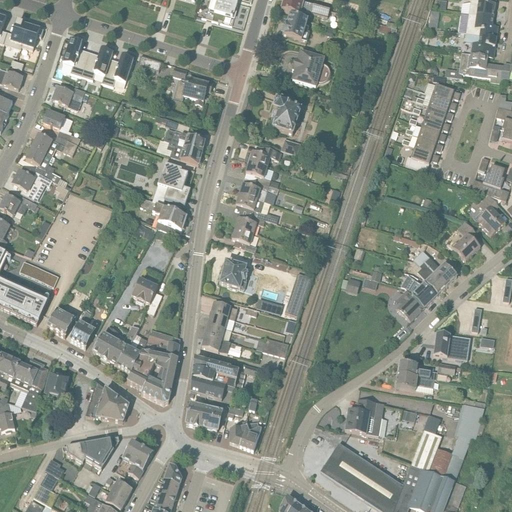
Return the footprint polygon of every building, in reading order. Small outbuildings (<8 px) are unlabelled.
[(208,12),(205,21),(207,21),(212,23),(213,23),(215,14),(225,16),(231,18),(234,19),(236,10),(235,10),(237,3),(229,0),(228,0),(217,0),(217,2),(211,0),(208,12)] [(285,0),(284,0),(280,12),(300,18),(302,12),(311,15),(310,16),(312,17),(327,21),(329,12),(313,8),(311,7),(304,5),(304,6),(285,0)] [(470,0),(468,17),(493,20),(495,0),(492,0),(470,0)] [(445,12),(446,3),(437,2),(436,11),(445,12)] [(466,36),(472,37),(496,40),(497,34),(491,33),(493,20),(468,17),(466,36)] [(282,37),(302,43),(305,33),(307,34),(309,29),(306,28),(307,23),(290,18),(287,28),(285,27),(282,37)] [(373,20),(371,24),(378,26),(380,27),(388,29),(391,30),(396,31),(396,29),(391,28),(391,27),(387,26),(387,22),(377,19),(377,21),(373,20)] [(428,30),(436,31),(437,24),(429,23),(428,30)] [(7,35),(3,47),(21,53),(22,50),(21,50),(28,28),(17,24),(13,37),(7,35)] [(380,27),(378,33),(389,36),(390,33),(391,30),(388,29),(380,27)] [(28,28),(21,50),(22,50),(33,54),(37,40),(41,41),(43,33),(28,28)] [(326,29),(324,37),(331,39),(333,31),(326,29)] [(471,45),(472,45),(470,57),(487,59),(488,53),(494,54),(496,40),(472,37),(471,45)] [(71,42),(63,66),(72,69),(70,76),(81,80),(89,56),(82,53),(81,56),(78,55),(79,52),(82,45),(71,42)] [(89,56),(81,80),(92,84),(95,76),(104,79),(110,62),(112,55),(101,52),(99,59),(98,62),(96,61),(96,58),(89,56)] [(294,64),(292,73),(295,74),(292,83),(311,88),(315,90),(316,86),(322,67),(323,62),(314,59),(300,55),(297,65),(294,64)] [(462,56),(460,71),(459,77),(490,81),(489,84),(502,86),(502,82),(509,83),(511,61),(510,67),(503,66),(503,69),(485,67),(487,59),(470,57),(462,56)] [(104,79),(101,87),(113,90),(115,83),(125,86),(133,62),(122,58),(120,66),(119,68),(116,67),(117,65),(110,62),(104,79)] [(140,58),(137,68),(158,75),(161,65),(140,58)] [(12,63),(10,69),(22,73),(24,67),(12,63)] [(438,74),(436,68),(429,70),(431,77),(438,74)] [(174,70),(172,78),(181,80),(181,83),(179,87),(178,87),(174,101),(182,103),(183,98),(196,102),(195,106),(201,108),(206,93),(210,94),(211,88),(184,81),(186,73),(175,70),(174,70)] [(0,72),(0,87),(2,88),(18,93),(22,80),(6,74),(0,72)] [(435,87),(432,98),(450,104),(451,101),(458,103),(460,96),(435,87)] [(57,90),(51,104),(67,110),(69,110),(77,114),(80,106),(82,102),(85,104),(88,97),(84,95),(85,94),(74,91),(72,96),(57,90)] [(349,93),(346,102),(355,105),(357,96),(349,93)] [(457,106),(450,104),(432,98),(428,108),(446,114),(448,111),(454,113),(457,106)] [(0,99),(0,112),(7,116),(12,105),(0,99)] [(499,103),(498,110),(511,114),(511,105),(499,103)] [(276,119),(272,131),(292,138),(295,128),(296,128),(298,127),(300,122),(299,120),(298,120),(300,112),(276,104),(273,114),(277,115),(276,119)] [(453,117),(446,114),(428,108),(425,119),(443,125),(444,121),(451,124),(453,117)] [(511,128),(511,113),(511,114),(498,110),(495,120),(504,122),(501,132),(504,133),(501,141),(508,143),(511,128)] [(0,124),(2,126),(3,124),(6,123),(8,118),(9,117),(7,117),(7,116),(0,112),(0,124)] [(43,125),(42,126),(59,133),(64,120),(48,113),(45,120),(43,125)] [(425,119),(421,129),(439,135),(441,132),(447,134),(450,127),(443,125),(425,119)] [(165,126),(165,128),(176,132),(178,126),(167,122),(165,126)] [(108,126),(105,136),(112,138),(116,129),(108,126)] [(446,138),(439,135),(421,129),(418,139),(436,146),(437,142),(444,145),(446,138)] [(59,133),(57,139),(77,148),(80,141),(72,138),(71,138),(59,133)] [(171,146),(201,157),(201,155),(203,154),(203,152),(203,150),(204,145),(175,135),(174,138),(171,146)] [(38,136),(32,149),(52,159),(55,151),(72,159),(77,148),(57,139),(54,144),(52,144),(38,136)] [(102,136),(95,149),(101,152),(109,138),(102,136)] [(418,139),(414,150),(432,156),(434,153),(440,155),(442,148),(436,146),(418,139)] [(284,141),(280,154),(283,155),(289,156),(290,157),(296,159),(300,146),(295,145),(284,141)] [(169,145),(167,152),(172,153),(170,159),(180,162),(198,168),(199,167),(200,166),(201,163),(200,162),(201,157),(171,146),(169,145)] [(32,149),(25,162),(38,168),(35,174),(36,175),(43,178),(52,184),(53,184),(56,185),(57,186),(60,181),(60,180),(52,175),(54,171),(48,167),(49,166),(51,167),(54,160),(52,159),(32,149)] [(252,154),(249,165),(267,170),(269,164),(270,165),(272,164),(273,163),(278,164),(281,156),(259,149),(257,155),(252,154)] [(439,158),(432,156),(414,150),(410,161),(408,160),(405,168),(426,175),(426,174),(424,173),(426,166),(429,167),(430,163),(437,165),(439,158)] [(249,165),(245,175),(246,175),(257,179),(255,185),(268,189),(269,189),(270,183),(264,181),(267,171),(267,170),(249,165)] [(157,187),(155,195),(165,198),(164,202),(182,208),(184,208),(190,192),(183,190),(187,175),(179,173),(180,171),(181,172),(181,171),(164,166),(157,187)] [(488,198),(498,170),(491,168),(488,176),(486,176),(483,185),(474,183),(471,192),(488,198)] [(498,170),(488,198),(506,204),(509,194),(500,191),(504,182),(501,181),(504,172),(498,170)] [(19,174),(12,187),(22,192),(20,196),(32,202),(38,189),(32,186),(34,181),(33,180),(27,177),(26,178),(19,174)] [(43,178),(39,184),(46,187),(49,189),(52,184),(43,178)] [(67,185),(60,181),(57,186),(64,190),(67,185)] [(242,186),(239,197),(261,204),(264,205),(267,194),(272,196),(276,197),(278,192),(271,190),(269,189),(268,189),(255,185),(254,190),(243,187),(242,186)] [(83,189),(79,199),(91,204),(95,194),(83,189)] [(239,197),(235,208),(236,208),(253,213),(253,215),(252,219),(265,223),(276,226),(278,220),(267,216),(266,217),(260,215),(264,205),(261,204),(239,197)] [(6,198),(0,209),(0,212),(12,219),(15,213),(16,213),(23,217),(27,209),(34,213),(37,209),(37,207),(22,199),(19,205),(6,198)] [(331,198),(329,205),(336,207),(338,201),(331,198)] [(475,224),(490,239),(505,226),(494,214),(498,209),(488,198),(478,207),(485,215),(475,224)] [(431,202),(424,200),(422,208),(428,211),(431,202)] [(143,201),(139,210),(146,213),(160,218),(157,224),(164,227),(162,233),(171,237),(178,240),(179,239),(180,234),(181,234),(186,219),(179,216),(162,209),(152,205),(150,204),(143,201)] [(295,207),(292,214),(300,216),(303,209),(295,207)] [(238,221),(235,231),(237,232),(253,237),(256,227),(263,229),(265,223),(252,219),(250,224),(246,223),(238,221)] [(0,223),(0,248),(3,250),(6,245),(2,242),(9,229),(0,223)] [(480,250),(471,241),(476,236),(465,224),(457,232),(464,239),(452,250),(465,264),(480,250)] [(42,226),(36,238),(42,241),(49,229),(42,226)] [(144,227),(140,237),(150,241),(154,231),(144,227)] [(233,235),(231,242),(235,243),(243,246),(242,251),(254,255),(256,250),(250,248),(253,237),(237,232),(235,231),(233,235)] [(174,239),(160,234),(157,241),(171,246),(174,239)] [(367,239),(364,248),(373,251),(376,242),(367,239)] [(419,249),(420,244),(400,239),(399,244),(419,249)] [(27,251),(23,258),(31,261),(34,255),(27,251)] [(361,263),(364,253),(357,251),(354,261),(361,263)] [(413,251),(407,256),(412,261),(418,256),(413,251)] [(417,258),(446,289),(457,279),(444,266),(439,271),(422,253),(417,258)] [(0,311),(34,327),(37,328),(37,327),(47,305),(46,305),(43,304),(44,301),(42,304),(0,284),(0,268),(3,261),(6,263),(6,262),(3,261),(5,257),(0,254),(0,311)] [(424,286),(436,299),(446,289),(417,258),(413,263),(419,270),(420,271),(417,274),(426,283),(424,286)] [(226,263),(219,286),(240,292),(243,284),(245,284),(247,275),(245,274),(246,269),(226,263)] [(365,279),(371,281),(373,277),(366,275),(353,271),(352,276),(365,279)] [(382,277),(379,276),(373,274),(373,277),(371,281),(371,282),(377,284),(379,285),(382,277)] [(297,277),(285,314),(298,319),(310,281),(297,277)] [(133,295),(131,299),(132,300),(132,299),(136,301),(136,302),(136,304),(143,307),(144,305),(145,305),(149,307),(150,308),(155,295),(157,289),(153,287),(149,285),(148,285),(141,282),(139,281),(133,295)] [(360,283),(348,281),(345,294),(356,297),(360,283)] [(502,304),(509,305),(511,285),(511,282),(506,281),(502,304)] [(407,294),(424,311),(436,299),(424,286),(422,287),(413,282),(407,294)] [(424,311),(407,294),(399,301),(404,306),(398,312),(410,324),(424,311)] [(150,308),(146,314),(153,318),(162,298),(155,295),(150,308)] [(259,301),(256,311),(280,318),(282,308),(259,301)] [(213,308),(210,316),(227,321),(234,323),(237,312),(230,310),(214,305),(213,308)] [(247,310),(246,316),(256,319),(257,313),(253,312),(247,310)] [(474,311),(471,334),(478,335),(481,312),(474,311)] [(56,313),(47,330),(65,340),(74,323),(78,316),(71,313),(71,314),(67,312),(64,317),(56,313)] [(85,314),(69,343),(85,352),(95,334),(84,328),(90,317),(88,316),(85,314)] [(210,316),(207,327),(224,332),(232,334),(235,323),(234,323),(227,321),(210,316)] [(121,329),(124,322),(118,319),(114,326),(121,329)] [(207,327),(204,338),(229,345),(232,334),(224,332),(207,327)] [(103,337),(92,356),(117,370),(133,341),(134,342),(136,338),(138,332),(139,331),(132,328),(131,329),(128,334),(129,334),(122,348),(114,344),(119,336),(108,329),(103,337)] [(147,344),(141,355),(142,355),(177,363),(177,362),(178,355),(180,343),(180,342),(178,341),(152,333),(149,338),(147,344)] [(434,349),(433,359),(461,363),(463,350),(469,351),(470,341),(436,336),(435,346),(434,349)] [(201,349),(201,350),(227,357),(229,349),(234,351),(235,347),(229,345),(204,338),(201,349)] [(133,341),(117,370),(130,378),(138,363),(140,358),(142,355),(141,355),(147,344),(141,341),(139,344),(134,342),(133,341)] [(259,341),(256,352),(262,354),(265,343),(259,341)] [(265,343),(262,354),(267,356),(271,342),(265,341),(265,343)] [(271,342),(267,356),(273,357),(277,344),(271,342)] [(277,344),(273,357),(279,359),(283,346),(277,344)] [(283,346),(279,359),(285,360),(288,347),(283,346)] [(140,358),(138,363),(154,370),(153,372),(143,393),(141,397),(145,399),(163,408),(168,406),(173,380),(174,376),(177,363),(142,355),(140,358)] [(0,390),(2,386),(1,385),(5,377),(7,378),(10,369),(8,368),(11,363),(1,358),(0,360),(0,390)] [(193,369),(193,370),(193,371),(207,374),(235,382),(233,389),(235,390),(241,392),(245,376),(258,380),(261,372),(245,367),(245,368),(243,375),(238,373),(230,370),(203,362),(195,360),(194,360),(193,365),(193,369)] [(11,386),(10,388),(27,396),(21,410),(22,410),(32,413),(36,414),(42,393),(47,375),(42,372),(43,370),(40,369),(41,366),(31,362),(27,370),(24,368),(21,374),(16,372),(12,381),(11,386)] [(2,386),(0,390),(0,391),(4,394),(8,385),(11,386),(12,381),(16,372),(21,374),(24,368),(19,366),(11,363),(8,368),(10,369),(7,378),(5,377),(1,385),(2,386)] [(130,378),(127,385),(143,393),(153,372),(154,370),(138,363),(130,378)] [(400,365),(398,376),(434,383),(436,383),(437,376),(416,373),(417,368),(406,366),(400,365)] [(453,376),(454,369),(439,367),(438,374),(453,376)] [(193,370),(192,379),(193,380),(211,385),(210,389),(224,393),(225,391),(230,392),(234,393),(235,390),(233,389),(235,382),(207,374),(193,371),(193,370)] [(488,374),(487,382),(495,384),(497,375),(488,374)] [(398,376),(395,390),(415,393),(416,389),(433,392),(434,383),(398,376)] [(50,378),(45,397),(55,399),(62,401),(63,398),(66,399),(68,390),(65,389),(67,382),(58,380),(52,378),(50,378)] [(191,388),(190,395),(194,396),(221,403),(223,397),(224,393),(210,389),(211,385),(193,380),(192,379),(191,383),(191,385),(191,388)] [(93,393),(85,419),(112,424),(123,426),(124,421),(127,412),(129,408),(96,385),(93,393)] [(249,409),(248,413),(255,414),(255,415),(258,403),(251,401),(249,409)] [(464,401),(463,407),(464,407),(484,411),(485,405),(464,401)] [(374,420),(376,406),(358,403),(356,414),(348,412),(345,434),(366,437),(369,419),(374,420)] [(0,429),(0,430),(1,435),(4,434),(6,436),(11,434),(11,432),(14,432),(10,415),(11,415),(9,406),(6,405),(3,407),(0,409),(0,429)] [(190,408),(186,427),(197,430),(201,410),(202,410),(190,407),(190,408)] [(462,407),(453,439),(458,440),(452,457),(437,452),(442,440),(434,437),(440,422),(429,417),(423,433),(424,433),(411,468),(453,485),(454,485),(455,484),(471,443),(475,444),(484,411),(464,407),(462,407)] [(228,415),(228,418),(233,419),(234,416),(242,418),(244,412),(230,409),(228,415)] [(201,410),(197,430),(217,434),(221,414),(202,410),(201,410)] [(414,424),(416,416),(403,413),(401,421),(414,424)] [(244,435),(239,450),(253,455),(256,444),(261,431),(259,430),(258,428),(257,426),(246,426),(246,428),(248,434),(244,435)] [(229,444),(229,446),(239,450),(244,435),(248,434),(246,428),(231,432),(230,432),(230,433),(229,444)] [(118,439),(62,450),(63,454),(83,466),(85,463),(101,473),(113,453),(113,452),(114,451),(119,444),(118,439)] [(132,445),(114,476),(124,482),(127,476),(138,482),(153,457),(132,445)] [(443,511),(453,485),(411,468),(410,468),(403,488),(341,447),(324,473),(382,511),(443,511)] [(160,480),(159,482),(179,489),(180,485),(181,481),(181,480),(175,470),(169,468),(167,467),(166,467),(160,480)] [(59,470),(54,479),(58,481),(59,482),(64,473),(59,470)] [(44,480),(40,488),(51,494),(55,486),(58,481),(54,479),(47,475),(44,480)] [(147,506),(144,511),(146,511),(170,511),(175,500),(179,489),(159,482),(153,494),(159,496),(155,508),(147,506)] [(117,484),(111,495),(126,503),(132,493),(117,484)] [(454,485),(453,485),(443,511),(457,511),(466,488),(455,484),(454,485)] [(95,485),(89,496),(95,500),(101,489),(95,485)] [(40,488),(33,500),(44,506),(47,508),(54,495),(51,494),(40,488)] [(111,495),(105,506),(116,511),(121,511),(126,503),(111,495)] [(290,511),(295,505),(287,499),(281,508),(279,511),(290,511)] [(90,507),(86,511),(108,511),(105,510),(107,508),(97,502),(93,508),(90,507)] [(31,503),(27,510),(31,511),(41,511),(43,510),(31,503)]
